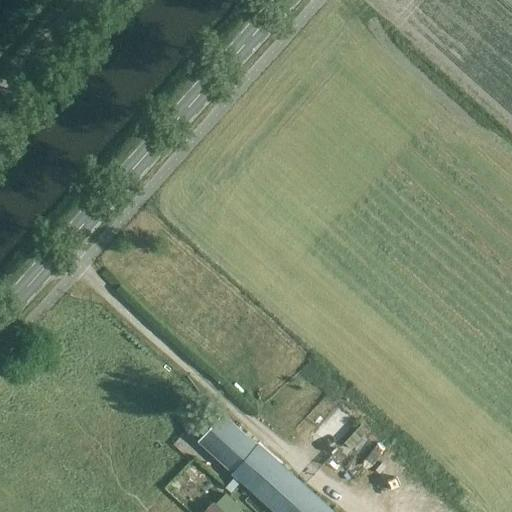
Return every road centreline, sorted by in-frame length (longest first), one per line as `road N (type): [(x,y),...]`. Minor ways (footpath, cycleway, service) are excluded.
road 1 (secondary): [(0,321),(287,0)]
road 2 (track): [(62,251),(352,511)]
road 3 (tertiary): [(0,105),(94,0)]
